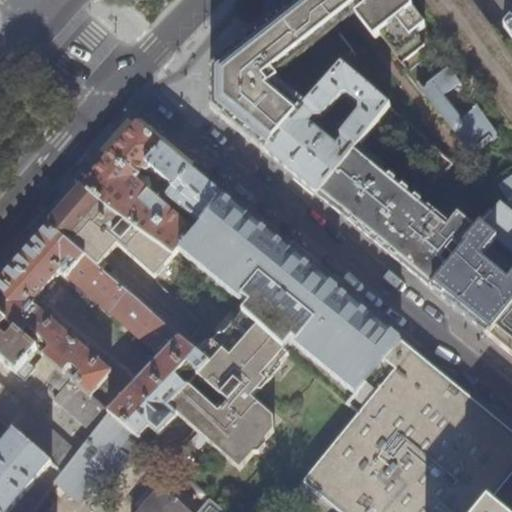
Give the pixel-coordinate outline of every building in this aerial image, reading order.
[(272,88),(336,32),(360,14),(364,19),(369,25),(384,44),(389,51),(406,72),(429,54),(421,43),(430,35),(402,0),(310,0),(285,19),(245,49),(212,73),(212,109),(237,129),(265,153),(302,111),(272,88)] [(340,37),(364,19),(360,14),(336,32),(340,37)] [(511,20),(511,19),(505,25),(501,29),(500,29),(503,34),(506,32),(511,40),(511,20)] [(384,44),(369,25),(364,29),(380,48),(384,44)] [(272,88),(302,111),(341,68),(342,68),(357,58),(340,37),(336,32),(272,88)] [(342,68),(341,68),(302,111),(265,153),(265,154),(265,155),(290,173),(317,196),(332,177),(357,146),(387,108),(342,68)] [(466,92),(454,74),(425,95),(472,161),(501,141),(481,112),(466,123),(450,103),(466,92)] [(173,257),(223,197),(175,158),(137,126),(108,159),(81,189),(173,257)] [(431,290),(480,225),(497,204),(463,175),(433,212),(381,170),(383,167),(357,146),(332,177),(317,196),(340,215),(403,267),(431,290)] [(499,189),(511,180),(511,173),(495,184),(499,189)] [(511,180),(499,189),(511,209),(511,180)] [(173,257),(81,189),(64,210),(48,228),(98,271),(116,248),(153,281),(173,257)] [(276,240),(223,197),(173,257),(207,281),(240,310),(258,327),(307,266),(276,240)] [(458,312),(488,336),(511,306),(511,275),(507,282),(480,260),(497,239),(480,225),(431,290),(458,312)] [(14,267),(0,283),(0,319),(33,348),(40,340),(49,348),(43,356),(70,379),(90,396),(110,372),(31,304),(60,272),(154,352),(161,349),(165,345),(170,349),(115,417),(131,430),(139,438),(149,427),(159,435),(176,416),(170,410),(188,387),(177,378),(187,364),(199,374),(207,364),(198,356),(98,271),(48,228),(14,267)] [(327,282),(307,266),(258,327),(282,348),(290,338),(295,342),(294,343),(305,352),(348,300),(327,282)] [(347,404),(399,341),(374,322),(348,300),(305,352),(352,391),(343,401),(347,404)] [(511,306),(488,336),(507,352),(511,356),(511,306)] [(277,411),(254,392),(287,351),(282,348),(258,327),(240,310),(222,331),(218,332),(212,339),(207,340),(201,347),(202,351),(198,356),(207,364),(199,374),(188,387),(170,410),(176,416),(241,470),(260,447),(265,446),(271,440),(270,435),(279,424),(277,411)] [(33,348),(0,319),(0,419),(13,431),(50,463),(62,473),(77,454),(0,385),(0,360),(27,385),(37,373),(25,362),(36,349),(33,348)] [(482,511),(488,506),(511,475),(511,435),(508,433),(451,385),(412,352),(399,341),(347,404),(358,414),(300,482),(335,511),(482,511)] [(90,396),(70,379),(53,398),(93,433),(109,412),(101,405),(97,401),(90,396)] [(101,397),(97,401),(101,405),(105,400),(101,397)] [(115,417),(109,412),(93,433),(77,454),(62,473),(54,483),(76,499),(91,482),(101,489),(127,457),(116,449),(131,430),(115,417)] [(8,511),(50,463),(13,431),(0,445),(0,511),(8,511)] [(140,511),(185,511),(159,490),(140,511)] [(226,511),(211,499),(200,511),(226,511)]
